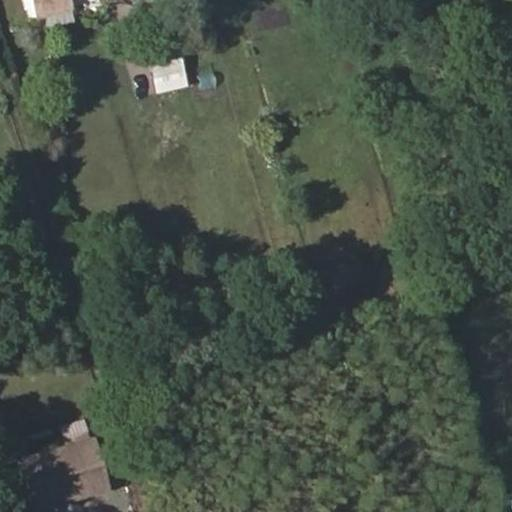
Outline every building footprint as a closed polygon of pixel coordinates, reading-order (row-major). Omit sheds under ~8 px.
[(30,0),(35,17),(67,8),(64,0),(30,0)] [(157,105),(178,100),(172,72),(181,70),(174,46),(144,53),(157,105)] [(131,78),(140,111),(152,108),(144,75),(131,78)] [(62,440),(87,433),(83,418),(58,425),(62,440)] [(87,436),(15,457),(29,505),(101,484),(87,436)]
